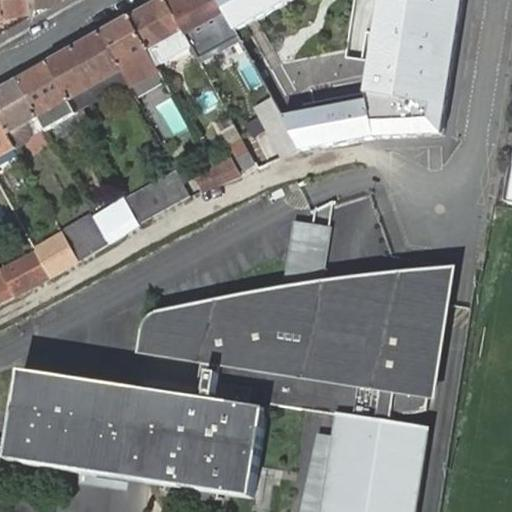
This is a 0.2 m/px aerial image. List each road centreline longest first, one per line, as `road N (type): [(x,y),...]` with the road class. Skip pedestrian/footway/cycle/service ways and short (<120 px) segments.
road 1 (residential): [(500,0),(477,144)]
road 2 (residential): [(0,62),(110,0)]
